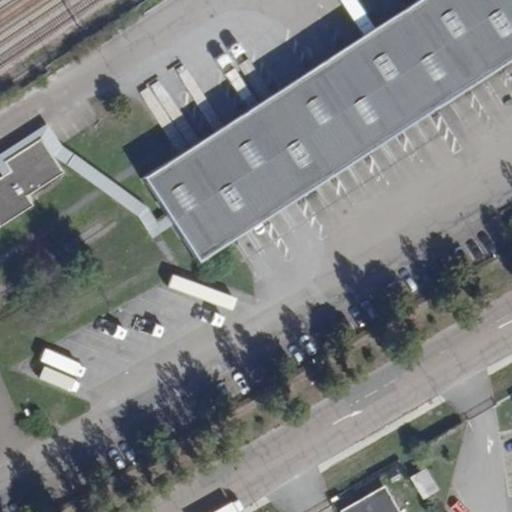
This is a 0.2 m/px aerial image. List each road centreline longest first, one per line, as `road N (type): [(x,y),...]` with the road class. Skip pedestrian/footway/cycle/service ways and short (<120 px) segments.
road 1 (unknown): [(0,479),(511,180)]
road 2 (tertiary): [(194,511),(511,330)]
road 3 (unknown): [(233,0),(0,136)]
